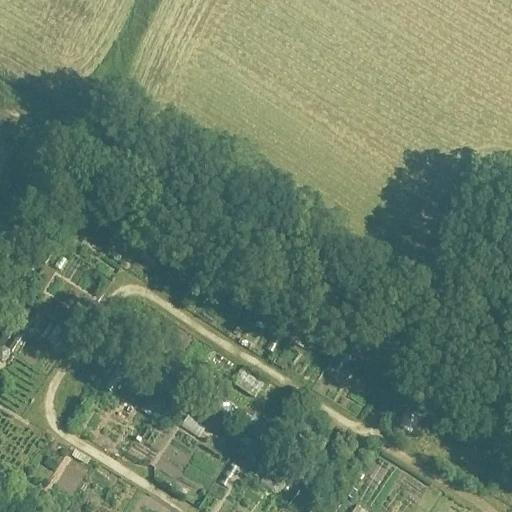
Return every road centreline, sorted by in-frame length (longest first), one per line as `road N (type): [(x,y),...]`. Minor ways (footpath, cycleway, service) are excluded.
road 1 (track): [(185,511),(52,426),(47,412),(45,399),(82,335),(118,297),(131,294),(175,313),(359,425)]
road 2 (track): [(511,425),(428,356),(377,340),(354,318),(301,294),(273,251),(235,221),(151,207),(76,152)]
road 3 (track): [(415,352),(373,418),(377,437),(487,511)]
